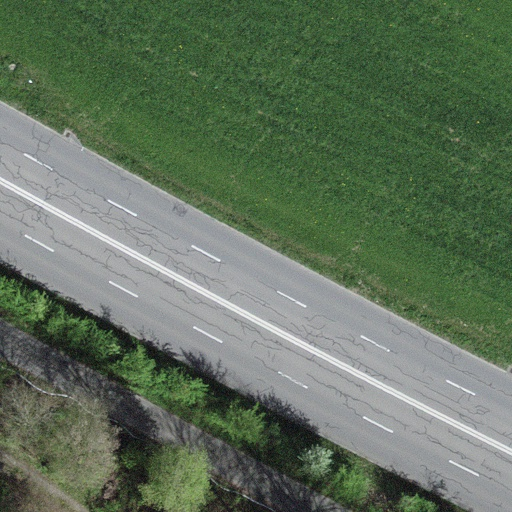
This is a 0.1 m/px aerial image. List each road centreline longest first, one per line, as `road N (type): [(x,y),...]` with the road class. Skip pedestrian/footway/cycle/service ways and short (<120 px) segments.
road 1 (secondary): [(0,185),(390,401),(511,458)]
road 2 (unclassified): [(320,511),(0,334)]
